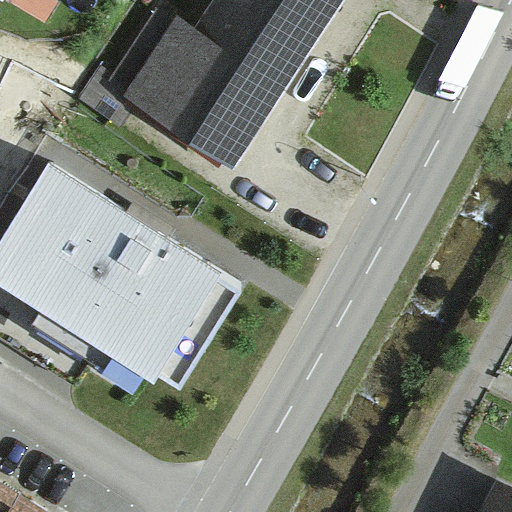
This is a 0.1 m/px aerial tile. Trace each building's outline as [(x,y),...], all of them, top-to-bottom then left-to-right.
[(42,0),(2,0),(30,18),(42,0)] [(348,0),(223,0),(146,116),(234,174),(348,0)] [(236,290),(50,174),(0,253),(0,271),(178,383),(236,290)] [(511,511),(511,497),(490,487),(478,511),(511,511)] [(0,511),(33,511),(0,491),(0,511)]
